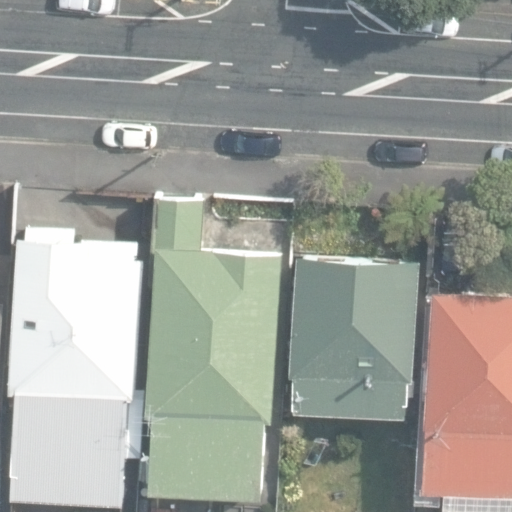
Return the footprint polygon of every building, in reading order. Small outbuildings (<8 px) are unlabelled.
[(149,477),(259,481),(261,403),(276,404),(281,238),(198,235),(199,184),(156,183),(153,267),(151,267),(147,397),(151,397),(149,477)] [(72,226),(72,217),(25,215),(24,224),(17,223),(8,378),(16,379),(10,485),(121,491),(124,442),(137,443),(138,410),(133,410),(143,245),(134,245),(135,229),(72,226)] [(0,365),(6,366),(9,299),(0,298),(0,290),(2,238),(0,237),(0,365)] [(295,403),(409,410),(411,374),(419,374),(426,258),(299,250),(292,367),(298,368),(295,403)] [(511,288),(435,284),(425,483),(446,484),(445,506),(511,509),(511,288)]
